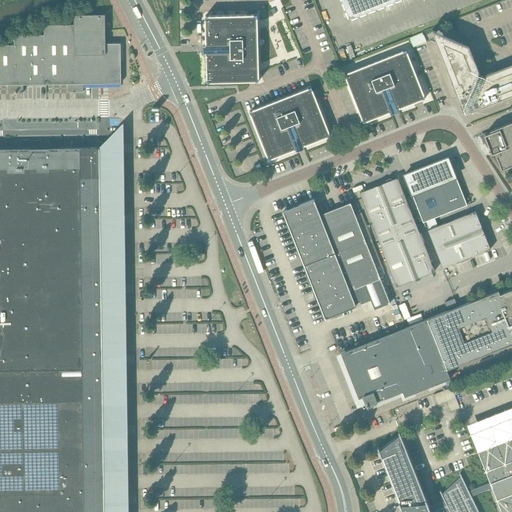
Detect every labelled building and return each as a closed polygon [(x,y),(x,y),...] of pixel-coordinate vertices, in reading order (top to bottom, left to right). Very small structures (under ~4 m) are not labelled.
[(340,0),(349,20),(399,0),(340,0)] [(83,84),(121,83),(120,43),(105,44),(105,14),(74,15),(74,25),(44,25),(44,35),(14,35),(14,45),(0,44),(0,84),(7,85),(8,93),(23,93),(23,85),(67,84),(67,92),(83,92),(83,84)] [(205,16),(206,45),(207,82),(259,81),(257,15),(205,16)] [(434,36),(460,101),(463,109),(463,108),(465,113),(469,111),(469,112),(479,108),(479,107),(511,94),(511,64),(485,75),(479,72),(469,46),(435,32),(434,36)] [(422,33),(409,38),(413,48),(426,42),(422,33)] [(363,123),(400,109),(425,99),(406,50),(344,74),(363,123)] [(330,136),(315,97),(311,87),(249,112),(268,160),(330,136)] [(490,132),(484,135),(489,148),(491,154),(495,153),(501,170),(511,165),(511,121),(490,131),(490,132)] [(0,148),(0,196),(0,228),(2,369),(72,368),(72,377),(102,377),(99,147),(0,148)] [(423,222),(425,222),(434,218),(467,205),(454,171),(453,171),(452,169),(451,167),(449,165),(448,164),(446,163),(444,162),(442,162),(440,161),(438,162),(436,162),(404,175),(423,222)] [(359,192),(396,286),(434,271),(397,177),(359,192)] [(307,268),(325,313),(324,314),(325,317),(325,318),(327,318),(356,306),(356,305),(354,305),(354,303),(359,301),(360,304),(371,300),(374,309),(390,303),(350,203),(324,213),(326,217),(320,219),(313,201),(314,200),(314,199),(283,211),(284,212),(285,215),(287,216),(301,253),(300,254),(301,258),(303,257),(305,263),(304,264),(305,268),(307,268)] [(475,211),(437,226),(434,218),(425,222),(443,268),(490,249),(475,211)] [(511,289),(500,294),(498,291),(498,290),(497,290),(498,291),(427,319),(447,369),(511,343),(511,289)] [(427,319),(406,327),(354,347),(354,348),(341,353),(359,398),(363,396),(367,405),(402,391),(404,397),(450,379),(427,319)] [(0,511),(110,511),(108,392),(103,393),(102,377),(72,377),(72,368),(2,369),(0,369),(0,511)] [(458,385),(453,387),(452,387),(455,394),(461,392),(458,385)] [(452,387),(434,394),(438,405),(446,402),(450,412),(460,408),(457,400),(452,387)] [(378,447),(377,447),(402,511),(478,511),(471,496),(492,488),(501,511),(511,511),(511,439),(478,453),(490,483),(469,491),(460,473),(459,474),(461,477),(442,494),(440,491),(444,501),(439,503),(437,498),(436,494),(431,496),(432,500),(434,505),(429,507),(401,435),(399,431),(398,431),(400,435),(379,450),(378,447)]
